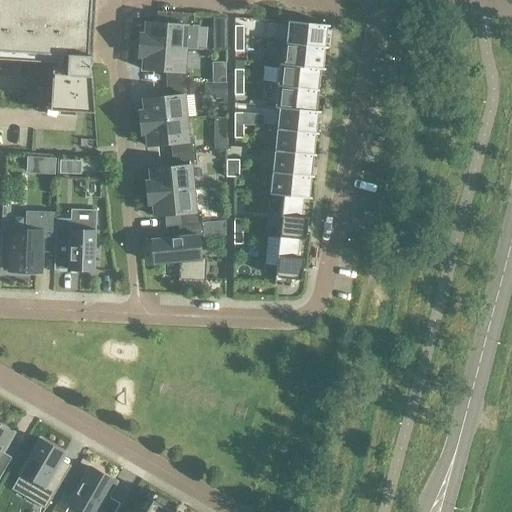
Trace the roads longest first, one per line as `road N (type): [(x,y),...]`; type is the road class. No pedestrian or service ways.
road 1 (residential): [(137,314),(295,321),(318,305),(381,0)]
road 2 (residential): [(137,314),(119,125),(121,0)]
road 3 (residential): [(237,511),(0,376)]
road 4 (secondary): [(469,402),(511,233)]
road 5 (residential): [(0,310),(137,314)]
road 6 (secondary): [(469,402),(421,511)]
